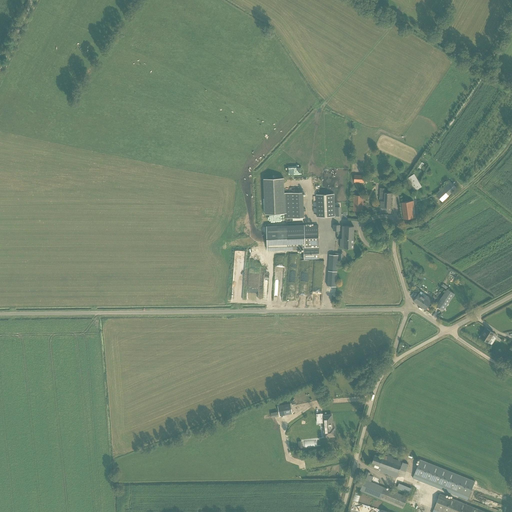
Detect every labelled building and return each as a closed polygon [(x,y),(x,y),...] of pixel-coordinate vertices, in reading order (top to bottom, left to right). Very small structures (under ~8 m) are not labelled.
[(415,167),(419,170),(424,164),(420,161),(415,167)] [(414,174),(410,176),(406,179),(414,191),(422,187),(414,174)] [(303,193),(285,193),(284,193),(284,178),(263,178),(265,214),(286,213),(286,218),(304,218),(303,193)] [(451,182),(440,192),(436,196),(442,202),(457,188),(451,182)] [(391,213),(392,193),(385,192),(385,188),(380,188),(379,201),(380,201),(380,213),(391,213)] [(316,195),(317,217),(335,216),(334,194),(316,195)] [(354,195),(353,206),(353,211),(363,212),(364,196),(354,195)] [(413,201),(402,203),(403,210),(404,219),(415,217),(413,201)] [(318,225),(266,227),(267,250),(303,249),(304,260),(319,259),(318,225)] [(343,226),(342,239),(340,239),(340,248),(353,248),(354,227),(343,226)] [(242,284),(242,253),(231,253),(232,284),(242,284)] [(328,268),(328,272),(327,286),(336,287),(338,253),(335,253),(334,255),(329,255),(328,268)] [(255,297),(256,276),(252,276),(252,282),(246,282),(246,290),(245,290),(244,296),(255,297)] [(447,289),(447,290),(436,306),(443,310),(454,294),(447,289)] [(426,298),(419,293),(413,301),(425,310),(432,300),(427,296),(426,298)] [(494,333),(486,328),(480,337),(488,343),(494,333)] [(277,405),(279,413),(279,416),(292,414),(290,404),(288,404),(287,403),(277,405)] [(330,415),(323,415),(323,420),(324,419),(325,427),(323,427),(324,433),(324,437),(326,437),(335,436),(335,429),(333,429),(332,418),(331,418),(330,415)] [(377,471),(382,472),(396,478),(400,469),(406,471),(408,465),(393,459),(393,457),(388,455),(387,457),(383,455),(382,458),(375,455),(370,466),(378,469),(377,471)] [(420,459),(413,476),(469,497),(475,481),(420,459)] [(360,490),(365,492),(403,507),(407,497),(370,482),(372,477),(369,475),(370,473),(366,471),(363,479),(364,479),(360,490)] [(399,483),(396,489),(409,494),(412,488),(399,483)] [(439,511),(485,511),(440,493),(433,510),(439,511)]
